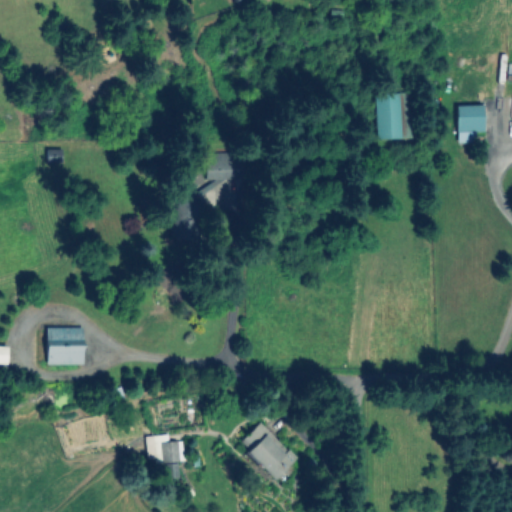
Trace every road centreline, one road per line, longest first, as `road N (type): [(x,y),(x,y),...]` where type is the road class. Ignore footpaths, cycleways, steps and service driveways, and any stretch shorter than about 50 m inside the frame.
road 1 (residential): [(222,364),(296,375),(462,379)]
road 2 (residential): [(358,511),(360,379)]
